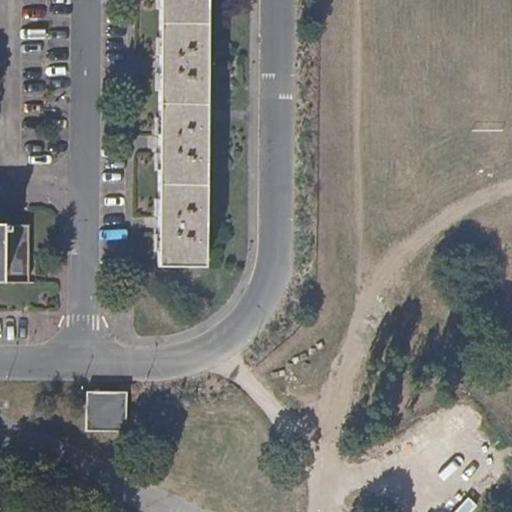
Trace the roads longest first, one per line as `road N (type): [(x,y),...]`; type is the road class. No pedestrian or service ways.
road 1 (residential): [(0,364),(167,366),(210,352),(249,320),(274,233),(276,0)]
road 2 (track): [(301,511),(340,412),(363,291),(363,0)]
